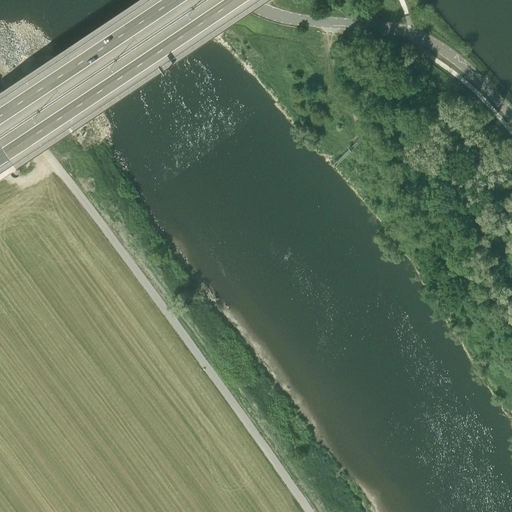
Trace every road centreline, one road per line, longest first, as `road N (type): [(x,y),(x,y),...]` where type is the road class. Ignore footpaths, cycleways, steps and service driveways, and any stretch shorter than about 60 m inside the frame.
road 1 (unclassified): [(310,511),(142,275),(0,98)]
road 2 (tertiary): [(511,116),(454,56),(412,33),(294,17),(251,0)]
road 3 (motorway): [(0,146),(221,0)]
road 4 (motorway): [(162,0),(0,107)]
